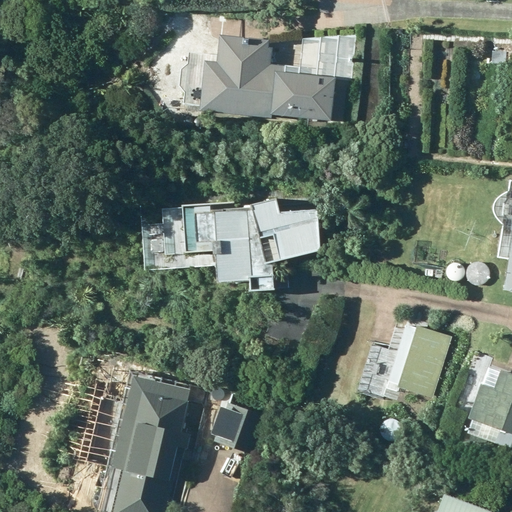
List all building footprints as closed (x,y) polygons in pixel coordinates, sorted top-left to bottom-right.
[(194,109),(268,117),(269,114),(326,119),(331,78),(351,80),(356,33),(301,37),(299,50),(268,52),(268,46),(265,46),(265,38),(215,33),(212,60),(200,59),(194,109)] [(504,49),(490,49),(490,63),(504,63),(504,49)] [(508,227),(501,287),(507,287),(506,290),(511,290),(511,189),(511,190),(507,227),(508,227)] [(286,286),(285,274),(268,275),(267,259),(314,249),(311,207),(271,209),(267,197),(242,200),(243,206),(176,209),(176,206),(158,208),(159,222),(140,223),(142,269),(208,265),(209,280),(242,278),(243,289),(286,286)] [(268,337),(295,351),(327,291),(300,277),(268,337)] [(431,397),(450,336),(412,325),(394,385),(431,397)] [(511,373),(485,365),(478,383),(476,382),(464,418),(470,419),(465,432),(470,433),(466,446),(504,460),(507,448),(511,449),(511,445),(511,373)] [(127,375),(108,465),(120,468),(109,511),(166,511),(181,445),(185,446),(188,434),(177,431),(187,388),(127,375)] [(264,416),(224,401),(211,439),(250,453),(264,416)] [(487,511),(488,509),(437,492),(429,511),(487,511)]
